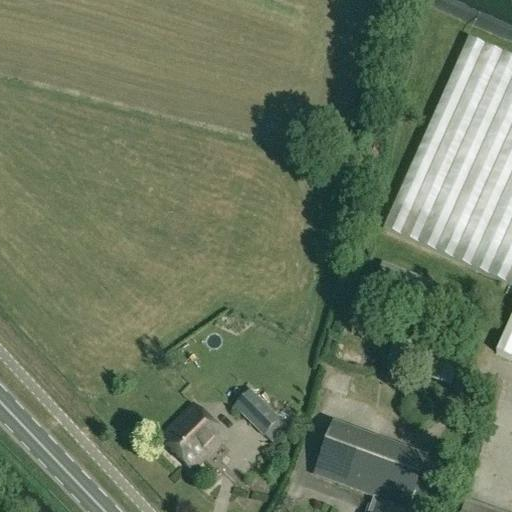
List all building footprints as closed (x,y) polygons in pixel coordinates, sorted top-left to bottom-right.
[(511,362),(511,59),(469,41),(383,232),(511,288),(511,319),(496,355),(511,362)] [(472,341),(481,324),(433,301),(425,318),(472,341)] [(460,360),(399,335),(388,365),(449,389),(460,360)] [(277,423),(249,392),(231,406),(262,438),(277,423)] [(193,407),(159,441),(191,473),(226,439),(193,407)] [(314,476),(373,498),(367,511),(406,511),(424,466),(330,431),(314,476)] [(496,511),(465,501),(461,511),(496,511)]
